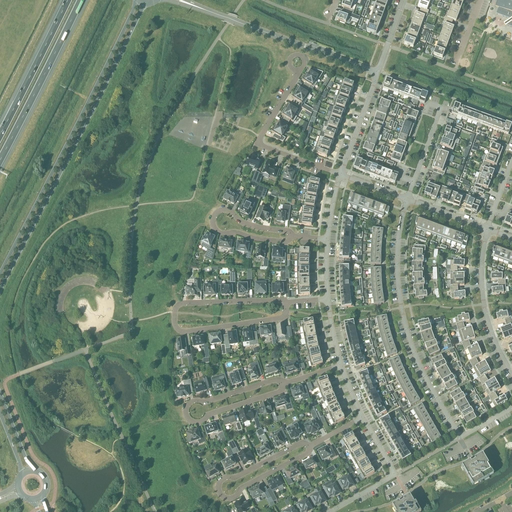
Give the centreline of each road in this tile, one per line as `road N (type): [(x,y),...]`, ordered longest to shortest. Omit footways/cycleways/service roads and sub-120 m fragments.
road 1 (secondary): [(0,289),(145,2)]
road 2 (secondary): [(136,0),(0,273)]
road 3 (residential): [(459,438),(418,365),(401,307),(398,243),(407,199)]
road 4 (residential): [(289,382),(191,401),(185,412),(198,422),(286,384)]
road 5 (residential): [(309,445),(218,484),(221,495),(234,497),(306,454)]
road 6 (unclassified): [(377,72),(190,4)]
road 7 (residential): [(284,300),(286,317),(186,331),(174,324),(177,305),(217,301)]
road 8 (residential): [(296,236),(223,209),(212,218),(222,234),(293,237)]
road 9 (motorway): [(0,160),(82,0)]
road 10 (residential): [(341,175),(260,143),(296,77)]
road 11 (residential): [(511,374),(486,317),(486,228)]
road 12 (motorway): [(67,0),(0,133)]
road 13 (residential): [(330,511),(395,475),(362,418)]
